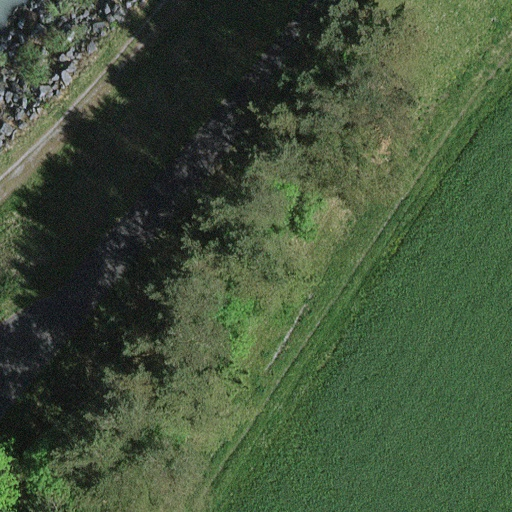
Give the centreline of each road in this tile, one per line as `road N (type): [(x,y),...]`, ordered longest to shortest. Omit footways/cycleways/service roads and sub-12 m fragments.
road 1 (track): [(511,34),(418,133),(325,254),(165,511)]
road 2 (track): [(0,203),(171,0)]
